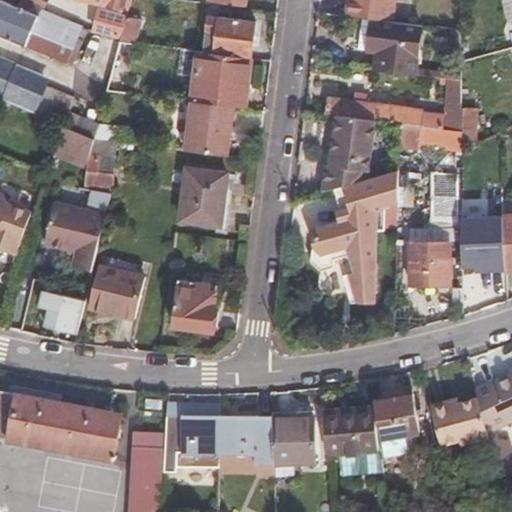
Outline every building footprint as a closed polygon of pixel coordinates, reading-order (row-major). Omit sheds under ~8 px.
[(46,12),(43,11),(40,17),(0,0),(0,38),(70,69),(87,31),(46,12)] [(43,11),(46,12),(51,0),(20,0),(20,1),(43,11)] [(131,11),(134,0),(91,0),(125,9),(131,11)] [(209,0),(209,4),(250,10),(251,0),(209,0)] [(413,64),(420,22),(395,19),(396,0),(347,0),(346,12),(361,15),(356,49),(373,51),(371,67),(412,73),(413,64)] [(511,0),(502,2),(508,24),(511,27),(511,0)] [(128,21),(131,11),(125,9),(122,19),(105,14),(101,31),(124,38),(128,21)] [(192,150),(231,155),(237,105),(246,106),(255,39),(257,21),(223,17),(223,18),(212,17),(210,29),(220,30),(217,52),(201,50),(195,99),(199,100),(192,150)] [(137,23),(128,21),(124,38),(123,42),(135,43),(137,23)] [(456,49),(461,50),(461,28),(451,27),(450,36),(452,45),(457,45),(456,49)] [(153,55),(155,46),(135,43),(123,42),(109,91),(127,92),(137,54),(153,55)] [(47,89),(17,76),(18,73),(20,70),(0,61),(0,101),(5,104),(35,118),(47,89)] [(450,77),(461,78),(461,72),(413,64),(412,73),(443,76),(440,91),(448,92),(450,77)] [(460,146),(475,139),(476,106),(461,106),(461,78),(450,77),(448,92),(440,91),(439,113),(416,111),(417,107),(362,101),(351,100),(351,105),(328,102),(326,105),(325,115),(335,116),(328,162),(368,167),(374,121),(388,122),(400,124),(439,129),(460,132),(460,146)] [(66,131),(94,143),(145,150),(147,136),(99,128),(73,116),(78,101),(49,87),(35,118),(66,131)] [(353,89),(351,100),(362,101),(363,91),(353,89)] [(437,138),(439,129),(400,124),(398,139),(412,141),(414,135),(437,138)] [(91,157),(94,143),(66,131),(57,158),(87,170),(91,157)] [(104,159),(91,158),(88,185),(115,189),(117,168),(104,167),(104,159)] [(333,184),(334,184),(335,168),(328,167),(328,164),(328,162),(325,162),(321,188),(333,184)] [(368,170),(328,164),(328,167),(335,168),(334,184),(367,175),(368,170)] [(225,229),(232,171),(186,165),(178,223),(225,229)] [(396,176),(397,166),(377,172),(367,175),(334,184),(333,184),(342,216),(319,222),(322,232),(315,234),(317,243),(311,245),(310,258),(319,267),(332,263),(333,255),(344,251),(346,259),(345,289),(358,293),(370,290),(373,239),(373,226),(381,226),(382,201),(395,197),(396,176)] [(434,171),(431,228),(458,229),(461,173),(434,171)] [(8,191),(0,187),(0,245),(20,253),(34,210),(5,199),(8,191)] [(93,271),(107,212),(55,200),(46,246),(75,253),(72,266),(93,271)] [(511,215),(503,216),(503,270),(511,269),(511,215)] [(447,239),(409,238),(408,284),(447,284),(447,239)] [(492,246),(472,248),(474,290),(494,289),(492,246)] [(138,320),(148,274),(98,262),(88,309),(138,320)] [(217,335),(222,284),(174,279),(169,330),(217,335)] [(511,366),(474,382),(477,393),(449,402),(447,396),(431,401),(440,441),(458,436),(460,441),(489,433),(486,425),(511,414),(511,366)] [(377,449),(405,445),(402,425),(413,422),(408,387),(388,390),(386,386),(368,388),(370,399),(370,406),(340,410),(339,404),(322,406),(328,452),(376,445),(377,449)] [(18,396),(0,392),(0,438),(121,464),(130,416),(18,396)] [(293,404),(293,410),(269,410),(268,404),(268,402),(215,404),(213,396),(161,397),(160,475),(172,474),(175,458),(217,458),(217,456),(254,455),(255,442),(260,442),(260,461),(273,461),(273,454),(312,452),(307,403),(293,404)] [(370,399),(339,404),(340,410),(370,406),(370,399)] [(129,511),(157,511),(156,438),(130,437),(129,511)]
